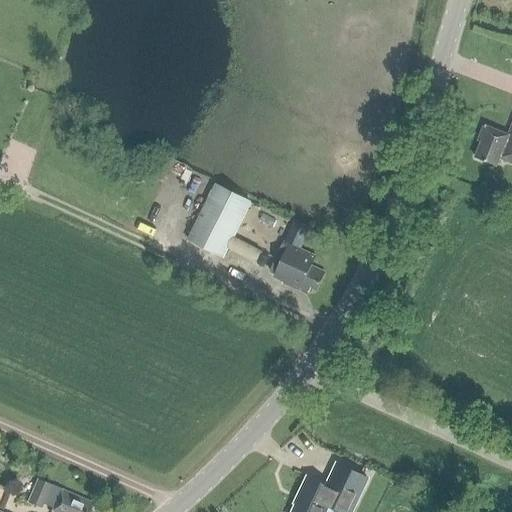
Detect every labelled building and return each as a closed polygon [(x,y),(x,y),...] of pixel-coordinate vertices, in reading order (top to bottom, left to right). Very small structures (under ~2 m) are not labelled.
[(480,143),(474,158),(495,166),(498,159),(511,164),(511,123),(507,135),(483,126),(477,141),(480,143)] [(223,259),(251,202),(214,183),(186,240),(223,259)] [(310,227),(297,221),(286,243),(289,245),(300,250),(310,227)] [(279,252),(270,271),(285,278),(283,283),(306,293),(309,288),(316,291),(324,273),(310,267),(315,257),(300,250),(289,245),(285,254),(279,252)] [(298,494),(300,495),(292,511),(324,511),(327,507),(338,511),(342,511),(360,475),(336,464),(325,486),(306,477),(298,494)] [(86,511),(90,503),(37,480),(27,502),(40,508),(42,504),(52,508),(50,511),(86,511)]
